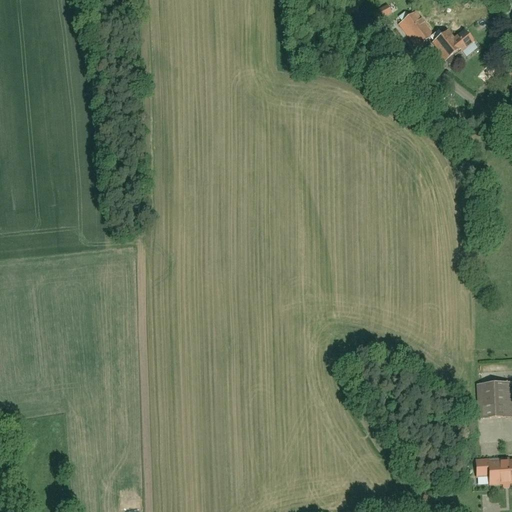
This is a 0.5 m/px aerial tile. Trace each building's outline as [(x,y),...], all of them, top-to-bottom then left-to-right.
[(417,11),(398,25),(416,49),(435,36),(417,11)] [(448,33),(434,45),(447,61),(456,53),(458,55),(474,43),(465,31),(453,40),(448,33)] [(418,80),(410,87),(420,99),(428,93),(418,80)] [(450,80),(438,93),(465,117),(477,103),(450,80)] [(481,418),(511,417),(511,385),(481,386),(481,418)] [(488,465),(489,488),(511,487),(511,442),(493,443),(494,465),(488,465)]
